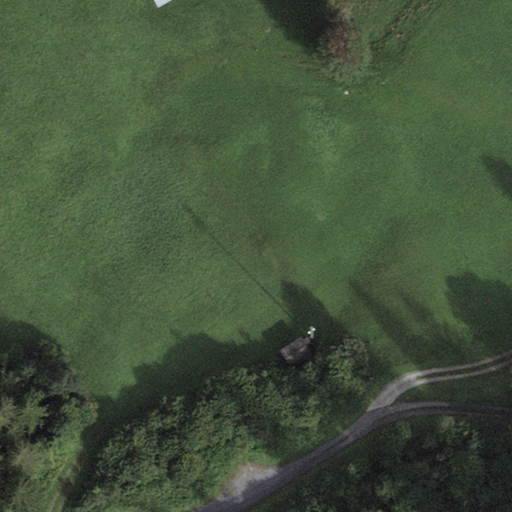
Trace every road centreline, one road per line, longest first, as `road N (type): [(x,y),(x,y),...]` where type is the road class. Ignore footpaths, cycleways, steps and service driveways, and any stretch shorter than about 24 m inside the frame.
road 1 (track): [(222,511),(379,419),(425,409),(511,410)]
road 2 (track): [(379,419),(395,388),(511,355)]
